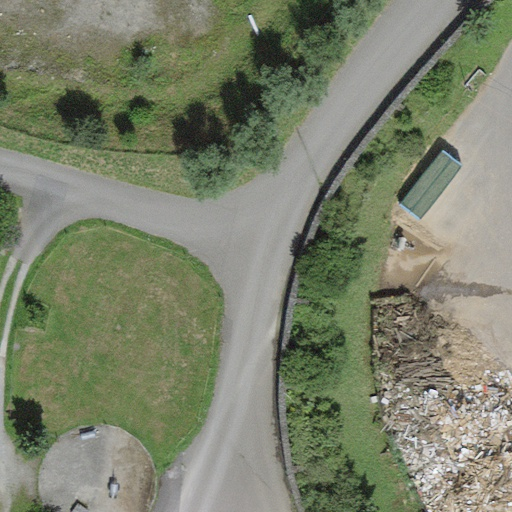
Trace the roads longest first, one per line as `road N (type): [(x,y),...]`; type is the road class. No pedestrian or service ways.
road 1 (unclassified): [(429,0),(288,187),(262,242),(240,412)]
road 2 (track): [(0,163),(262,242)]
road 3 (track): [(0,314),(25,248),(64,183)]
